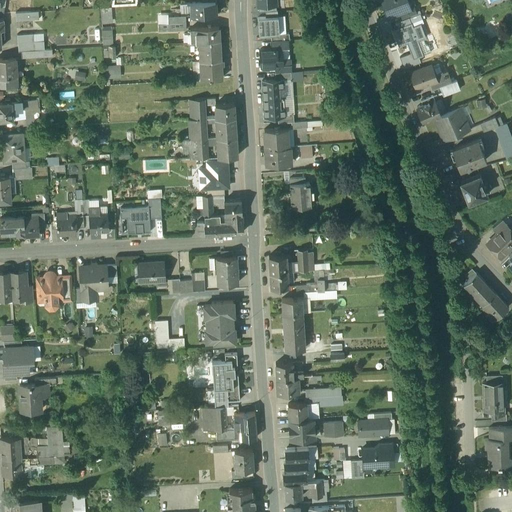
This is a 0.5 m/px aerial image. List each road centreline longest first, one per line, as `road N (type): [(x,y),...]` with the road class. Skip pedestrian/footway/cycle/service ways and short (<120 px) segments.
road 1 (residential): [(363,0),(454,226),(511,294)]
road 2 (residential): [(272,511),(254,238)]
road 3 (residential): [(254,238),(0,254)]
road 4 (residential): [(254,238),(241,0)]
